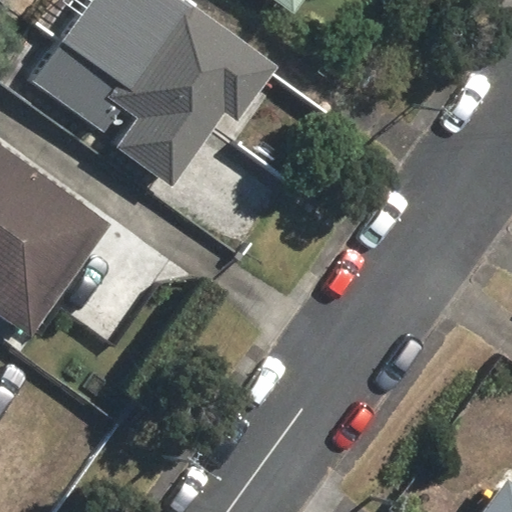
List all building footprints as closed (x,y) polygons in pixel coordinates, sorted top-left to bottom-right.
[(265,62),(173,0),(46,0),(33,21),(53,34),(21,82),(91,129),(107,106),(123,116),(103,146),(164,188),(217,110),(227,117),(265,62)] [(262,0),(280,14),(292,0),(262,0)] [(0,145),(0,321),(21,336),(103,217),(0,145)] [(112,256),(70,312),(109,341),(151,285),(112,256)] [(511,511),(511,486),(494,475),(468,511),(511,511)]
